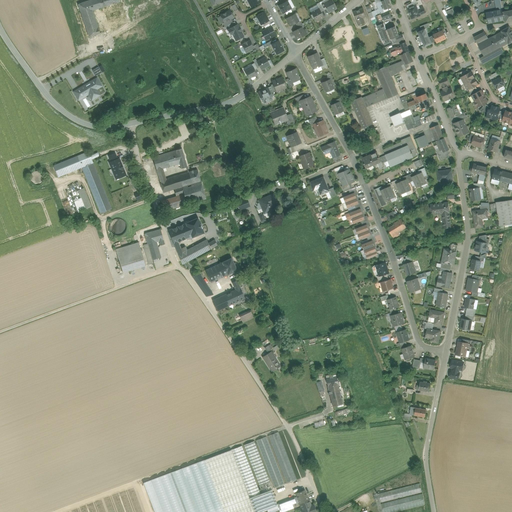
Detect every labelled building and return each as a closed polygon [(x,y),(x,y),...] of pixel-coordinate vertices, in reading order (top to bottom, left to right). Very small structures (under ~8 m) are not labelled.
[(98,27),(92,10),(105,6),(102,0),(90,0),(78,4),(89,37),(111,30),(109,24),(98,27)] [(331,0),(329,0),(323,3),(326,9),(328,12),(332,10),(336,8),(331,0)] [(385,0),(379,3),(380,7),(381,11),(383,11),(384,13),(389,11),(388,9),(392,7),(388,0),(385,0)] [(494,0),(496,8),(499,8),(499,10),(503,10),(501,1),(500,0),(494,0)] [(120,1),(108,5),(109,9),(105,11),(109,24),(111,30),(127,25),(120,1)] [(282,4),(279,6),(281,10),(281,9),(283,13),(291,9),(287,1),(282,4)] [(408,9),(412,19),(420,16),(420,15),(418,11),(416,6),(408,9)] [(363,8),(353,12),(358,25),(365,23),(362,18),(366,16),(363,8)] [(319,9),(311,13),(316,22),(319,20),(319,19),(324,17),(321,12),(319,9)] [(452,9),(447,11),(449,17),(450,17),(451,19),(456,17),(455,14),(452,9)] [(230,10),(221,15),(224,22),(225,22),(231,19),(233,18),(230,10)] [(499,10),(486,13),(488,24),(505,20),(503,12),(503,10),(499,10)] [(382,14),(381,14),(383,20),(386,19),(390,18),(391,17),(389,11),(384,13),(382,14)] [(265,12),(256,16),(261,25),(263,24),(268,22),(269,21),(265,12)] [(295,14),(286,19),(288,22),(290,26),(295,24),(299,22),(295,14)] [(395,26),(387,30),(385,31),(385,30),(386,29),(384,23),(383,24),(377,26),(383,41),(385,40),(386,44),(390,42),(389,40),(391,40),(393,44),(405,40),(403,34),(399,36),(395,26)] [(236,25),(230,29),(228,30),(231,35),(232,34),(236,40),(243,36),(241,31),(241,30),(240,27),(239,28),(237,25),(236,25)] [(266,30),(262,32),(266,40),(275,35),(271,27),(266,30)] [(298,29),(293,32),(295,35),(297,39),(306,35),(302,27),(298,29)] [(511,31),(509,27),(501,31),(501,32),(494,36),(501,47),(508,43),(509,44),(511,43),(511,42),(511,31)] [(141,29),(113,38),(117,48),(144,39),(141,29)] [(422,42),(425,47),(432,44),(432,43),(436,41),(433,35),(429,37),(425,29),(422,30),(418,32),(420,37),(417,38),(419,44),(422,42)] [(433,35),(436,41),(437,43),(446,39),(443,31),(433,35)] [(501,47),(494,36),(488,39),(484,32),(474,37),(483,54),(479,56),(483,63),(504,53),(501,47)] [(272,44),(271,44),(277,54),(284,50),(278,40),(272,44)] [(250,41),(248,42),(247,41),(244,43),(244,44),(242,45),(246,52),(254,48),(250,41)] [(409,51),(406,42),(400,44),(401,47),(404,53),(409,51)] [(395,47),(391,49),(391,50),(390,51),(391,53),(392,53),(393,55),(394,56),(398,55),(397,53),(400,52),(398,49),(399,48),(399,47),(398,47),(398,48),(397,48),(396,48),(395,47)] [(409,51),(404,53),(404,54),(401,55),(400,55),(403,61),(403,62),(405,61),(406,63),(406,64),(413,62),(409,51)] [(317,53),(308,57),(313,69),(318,67),(317,66),(320,65),(322,64),(320,60),(317,53)] [(265,57),(257,62),(260,67),(261,69),(269,65),(265,57)] [(386,66),(380,69),(376,71),(388,98),(398,94),(391,77),(393,76),(392,74),(405,66),(404,64),(406,63),(405,61),(403,62),(403,61),(387,68),(386,66)] [(406,63),(404,64),(405,66),(392,74),(393,76),(410,66),(409,64),(406,65),(406,64),(406,63)] [(92,69),(95,76),(102,73),(99,66),(92,69)] [(253,67),(245,72),(249,79),(251,78),(252,78),(255,77),(255,76),(257,75),(255,70),(253,67)] [(295,69),(287,72),(289,79),(291,83),(293,82),(299,80),(295,69)] [(462,77),(461,78),(464,84),(474,78),(471,72),(462,77)] [(282,77),(272,81),(274,85),(276,91),(286,87),(282,77)] [(500,77),(492,82),(497,89),(505,85),(504,84),(504,83),(504,82),(503,81),(502,81),(500,77)] [(97,78),(79,89),(81,93),(76,96),(78,100),(88,94),(92,100),(93,99),(93,100),(95,99),(94,98),(100,95),(96,89),(101,86),(97,78)] [(474,78),(464,84),(468,90),(475,86),(478,84),(474,78)] [(327,80),(322,83),(326,92),(334,89),(330,80),(330,79),(327,80)] [(448,89),(446,84),(449,83),(448,81),(440,84),(441,87),(442,86),(444,91),(441,92),(444,101),(450,99),(452,98),(451,95),(453,94),(451,88),(448,89)] [(271,87),(264,89),(264,90),(259,92),(260,95),(262,101),(263,102),(266,100),(267,102),(272,100),(271,97),(268,90),(272,88),(271,87)] [(477,88),(469,93),(471,96),(479,92),(477,88)] [(375,93),(362,98),(361,97),(351,101),(363,129),(373,124),(366,108),(388,98),(384,89),(379,91),(375,93)] [(484,96),(481,90),(479,92),(471,96),(474,101),(484,96)] [(426,93),(417,97),(418,100),(419,102),(428,98),(426,93)] [(304,99),(300,101),(302,107),(304,111),(306,115),(317,111),(314,104),(313,105),(310,97),(311,97),(311,96),(304,99)] [(487,102),(484,96),(474,101),(475,103),(474,103),(476,106),(477,106),(478,107),(482,105),(484,106),(485,104),(487,102)] [(428,98),(419,102),(421,106),(422,109),(431,105),(428,98)] [(337,103),(332,105),(336,115),(343,111),(341,106),(340,102),(337,103)] [(485,104),(484,106),(480,111),(482,113),(484,111),(488,106),(485,104)] [(408,105),(403,107),(407,116),(412,114),(409,106),(408,105)] [(456,105),(447,109),(451,118),(455,116),(459,115),(459,114),(456,105)] [(496,108),(491,107),(491,108),(490,110),(488,110),(487,113),(487,115),(491,117),(493,119),(497,120),(498,117),(499,111),(500,108),(496,107),(496,108)] [(277,110),(271,113),(275,124),(285,120),(287,119),(286,116),(283,108),(277,110)] [(511,112),(506,111),(504,117),(503,120),(502,121),(509,123),(511,113),(511,112)] [(396,127),(405,123),(403,118),(407,116),(406,112),(392,118),(396,127)] [(291,114),(286,116),(287,119),(285,120),(288,125),(295,122),(291,114)] [(407,116),(403,118),(405,123),(408,130),(413,128),(413,129),(422,125),(420,120),(416,122),(412,114),(407,116)] [(183,117),(174,122),(176,127),(186,122),(183,117)] [(316,117),(308,120),(310,126),(313,125),(313,124),(318,122),(316,117)] [(318,122),(313,124),(313,125),(315,129),(316,128),(320,136),(328,133),(323,120),(318,122)] [(460,121),(454,123),(456,128),(455,128),(456,130),(466,126),(465,123),(464,123),(463,122),(463,120),(462,120),(460,121)] [(438,125),(430,128),(434,138),(436,142),(444,138),(438,125)] [(466,126),(456,130),(457,132),(459,136),(468,133),(467,131),(467,130),(466,126)] [(297,132),(287,136),(291,147),(295,145),(301,143),(297,132)] [(425,135),(416,139),(420,149),(422,148),(429,145),(425,135)] [(402,142),(383,150),(386,155),(385,155),(388,161),(390,167),(391,167),(391,166),(413,157),(418,155),(410,136),(401,140),(402,142)] [(475,136),(474,136),(472,143),(472,144),(481,147),(484,139),(475,136)] [(444,138),(436,142),(439,149),(440,150),(440,151),(442,150),(443,153),(448,150),(449,150),(444,138)] [(500,142),(491,139),(488,150),(497,152),(500,143),(500,142)] [(335,142),(322,147),(325,154),(325,153),(330,151),(333,158),(340,155),(335,142)] [(295,145),(289,148),(291,154),(297,151),(295,145)] [(182,148),(176,150),(180,164),(181,168),(187,167),(182,148)] [(180,164),(176,150),(172,151),(176,165),(180,164)] [(440,150),(436,152),(440,162),(449,158),(448,155),(450,154),(449,150),(448,150),(443,153),(442,150),(440,151),(440,150)] [(89,151),(54,166),(58,177),(82,167),(93,163),(93,162),(89,151)] [(172,151),(153,157),(159,177),(165,176),(163,169),(176,165),(172,151)] [(377,152),(369,155),(373,165),(377,163),(381,162),(379,158),(377,152)] [(108,156),(111,162),(118,159),(115,153),(108,156)] [(299,156),(299,157),(304,169),(314,165),(309,153),(299,156)] [(340,155),(333,158),(336,163),(343,160),(340,155)] [(369,155),(362,158),(363,162),(366,168),(373,165),(369,155)] [(127,175),(120,158),(118,159),(111,162),(109,162),(116,180),(127,175)] [(421,159),(414,162),(417,168),(423,165),(421,159)] [(93,163),(82,167),(100,213),(112,209),(93,163)] [(487,167),(474,164),(473,167),(471,167),(470,171),(472,172),(471,172),(480,174),(485,176),(487,167)] [(345,171),(338,174),(341,180),(352,175),(351,172),(351,173),(349,169),(345,171)] [(502,171),(494,169),(492,179),(499,181),(502,171)] [(166,179),(160,181),(163,193),(174,189),(182,187),(201,181),(197,170),(166,179)] [(451,170),(438,172),(439,179),(442,178),(443,179),(444,187),(453,185),(451,170)] [(511,173),(502,171),(499,181),(510,183),(511,184),(511,173)] [(424,177),(422,172),(420,173),(417,175),(422,186),(427,183),(424,177)] [(352,175),(341,180),(343,186),(349,184),(354,182),(353,179),(353,178),(352,175)] [(414,176),(412,177),(414,181),(417,188),(422,186),(417,175),(414,176)] [(323,177),(310,182),(314,191),(316,190),(319,189),(321,194),(326,193),(329,191),(328,190),(323,177)] [(404,180),(401,181),(406,192),(411,190),(408,183),(406,179),(404,180)] [(201,181),(182,187),(187,204),(206,198),(201,181)] [(398,183),(396,184),(398,188),(401,195),(406,192),(401,181),(398,183)] [(391,186),(386,188),(390,199),(395,197),(392,190),(391,186)] [(187,204),(182,187),(174,189),(177,198),(179,206),(187,204)] [(334,187),(328,190),(329,191),(331,198),(337,195),(334,187)] [(474,188),(470,189),(471,200),(480,199),(479,188),(479,187),(474,188)] [(75,200),(70,188),(64,191),(73,214),(76,213),(71,202),(75,200)] [(75,200),(71,202),(76,213),(91,206),(84,188),(78,190),(81,198),(75,200)] [(381,190),(379,188),(374,190),(382,207),(387,205),(385,201),(381,190)] [(390,199),(386,188),(383,189),(381,190),(385,201),(390,199)] [(144,190),(132,196),(134,202),(146,196),(144,190)] [(73,214),(64,191),(58,193),(67,216),(73,214)] [(351,195),(344,197),(346,203),(357,198),(356,195),(355,193),(351,195)] [(273,194),(259,200),(264,213),(276,209),(273,201),(276,200),(273,194)] [(177,198),(162,203),(164,211),(179,206),(177,198)] [(357,198),(346,203),(348,208),(355,205),(359,203),(358,201),(357,198)] [(247,199),(238,203),(240,209),(249,206),(247,199)] [(511,199),(496,202),(496,203),(498,213),(499,226),(511,224),(511,199)] [(448,202),(430,205),(431,215),(442,214),(449,213),(450,213),(448,202)] [(357,211),(350,213),(352,218),(363,214),(362,211),(361,209),(357,211)] [(480,210),(474,211),(475,220),(474,220),(475,228),(483,227),(482,221),(481,216),(487,216),(487,212),(486,210),(486,209),(480,210)] [(393,212),(386,215),(388,221),(395,217),(393,212)] [(449,213),(442,214),(444,229),(451,228),(449,213)] [(363,214),(352,218),(352,219),(354,224),(361,221),(365,219),(364,217),(363,214)] [(198,218),(186,223),(191,237),(192,238),(204,233),(198,218)] [(395,225),(389,228),(395,239),(401,235),(399,233),(407,228),(402,219),(394,224),(395,225)] [(186,223),(168,230),(177,251),(181,249),(178,242),(191,237),(186,223),(185,223),(186,223)] [(363,226),(356,229),(358,234),(369,230),(368,227),(367,225),(363,226)] [(160,229),(145,233),(148,244),(155,242),(159,241),(160,245),(165,244),(160,229)] [(369,230),(358,234),(360,239),(367,237),(371,235),(370,233),(369,230)] [(486,235),(479,236),(479,242),(487,243),(487,244),(488,244),(489,239),(486,239),(486,235)] [(186,250),(178,255),(182,265),(211,249),(208,243),(206,239),(186,250)] [(215,240),(208,243),(211,249),(218,245),(215,240)] [(369,242),(362,245),(364,250),(375,246),(374,243),(373,241),(369,242)] [(479,242),(478,241),(477,242),(476,246),(475,247),(475,250),(481,252),(485,252),(487,244),(487,243),(479,242)] [(139,242),(116,249),(119,259),(142,252),(139,242)] [(156,245),(149,248),(152,259),(159,257),(156,245)] [(364,250),(361,251),(363,256),(366,255),(367,259),(376,255),(376,256),(382,255),(380,250),(379,247),(376,249),(375,246),(364,250)] [(152,259),(149,248),(145,249),(149,265),(153,264),(152,259)] [(450,250),(447,249),(445,257),(443,257),(442,263),(451,265),(454,265),(456,251),(450,250)] [(142,252),(119,259),(123,273),(146,266),(142,252)] [(231,258),(222,262),(222,263),(228,274),(228,275),(237,270),(231,258)] [(475,260),(473,259),(471,269),(479,271),(481,261),(475,260)] [(378,265),(376,265),(378,270),(379,276),(387,274),(389,273),(385,262),(384,263),(378,265)] [(405,264),(404,264),(407,275),(416,273),(412,262),(405,264)] [(222,263),(205,270),(211,282),(228,274),(222,263)] [(450,272),(444,271),(444,272),(442,280),(438,280),(437,286),(449,288),(452,273),(450,272)] [(206,284),(199,274),(192,277),(200,287),(206,284)] [(413,282),(407,283),(410,292),(416,290),(416,289),(420,287),(417,278),(412,280),(413,282)] [(472,279),(469,278),(468,284),(467,290),(472,291),(476,292),(478,286),(479,281),(479,280),(472,279)] [(382,282),(381,282),(382,287),(384,287),(385,290),(383,291),(385,291),(389,290),(393,288),(390,279),(389,280),(382,282)] [(236,290),(213,301),(217,311),(245,298),(237,281),(232,283),(236,290)] [(206,284),(200,287),(206,296),(213,295),(206,284)] [(442,293),(438,292),(438,293),(436,305),(445,307),(448,294),(442,293)] [(387,300),(389,305),(390,309),(387,310),(388,310),(389,310),(396,307),(399,307),(396,297),(389,299),(387,300)] [(475,300),(466,298),(464,307),(473,309),(475,300)] [(250,310),(239,316),(243,323),(254,318),(250,310)] [(444,313),(430,310),(429,315),(429,316),(428,321),(434,323),(434,324),(442,325),(444,313)] [(401,313),(397,314),(392,315),(393,315),(394,321),(392,321),(394,326),(396,326),(402,324),(404,323),(401,313)] [(465,319),(462,319),(460,328),(463,329),(463,330),(466,331),(467,330),(470,330),(472,321),(465,319)] [(398,332),(396,332),(400,343),(406,341),(409,340),(406,329),(403,330),(398,332)] [(431,329),(427,329),(425,338),(430,339),(430,341),(438,343),(441,331),(431,329)] [(462,342),(458,341),(456,354),(465,356),(468,343),(462,342)] [(407,347),(402,349),(404,354),(405,358),(405,359),(414,357),(411,346),(407,347)] [(279,365),(271,352),(264,357),(269,365),(268,365),(272,371),(277,368),(276,367),(279,365)] [(436,361),(425,358),(425,359),(423,368),(434,370),(436,361)] [(420,360),(414,359),(413,366),(419,368),(421,361),(420,360)] [(463,362),(452,360),(450,368),(453,368),(452,372),(458,373),(459,369),(462,370),(463,362)] [(331,378),(326,379),(329,389),(335,388),(334,385),(338,384),(337,377),(333,378),(331,378)] [(431,384),(420,382),(419,386),(419,390),(429,391),(431,384)] [(322,384),(317,386),(320,395),(325,393),(322,384)] [(335,388),(329,389),(331,399),(341,397),(338,384),(334,385),(335,388)] [(341,397),(331,399),(333,407),(342,404),(341,397)] [(426,410),(411,407),(410,414),(410,415),(425,417),(426,410)] [(347,409),(335,413),(337,417),(349,413),(351,412),(350,409),(349,409),(348,409),(347,409)] [(278,432),(204,460),(223,511),(254,511),(249,498),(272,489),(297,480),(278,432)] [(223,511),(204,460),(174,471),(189,511),(223,511)] [(189,511),(174,471),(144,483),(154,511),(189,511)] [(420,483),(378,494),(380,503),(422,492),(420,483)] [(278,505),(272,489),(249,498),(254,511),(260,511),(267,510),(278,505)] [(305,490),(296,493),(297,497),(299,502),(300,504),(309,500),(307,496),(305,490)] [(380,503),(378,494),(374,495),(378,511),(382,511),(381,504),(380,503)] [(422,494),(381,504),(382,511),(396,511),(425,505),(422,494)] [(281,509),(279,509),(280,511),(283,511),(294,508),(293,505),(299,502),(297,497),(279,503),(281,509)] [(309,500),(300,504),(303,511),(316,511),(315,509),(314,508),(313,506),(312,506),(309,500)]
